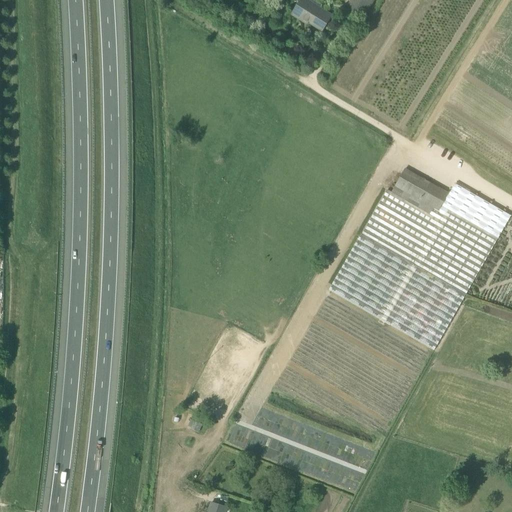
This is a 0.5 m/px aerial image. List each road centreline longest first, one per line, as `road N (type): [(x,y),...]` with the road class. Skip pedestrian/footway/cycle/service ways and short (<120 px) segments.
road 1 (motorway): [(87,511),(111,237),(106,0)]
road 2 (motorway): [(75,0),(78,258),(56,511)]
road 3 (unclassified): [(511,205),(308,82)]
road 4 (track): [(171,0),(308,82)]
